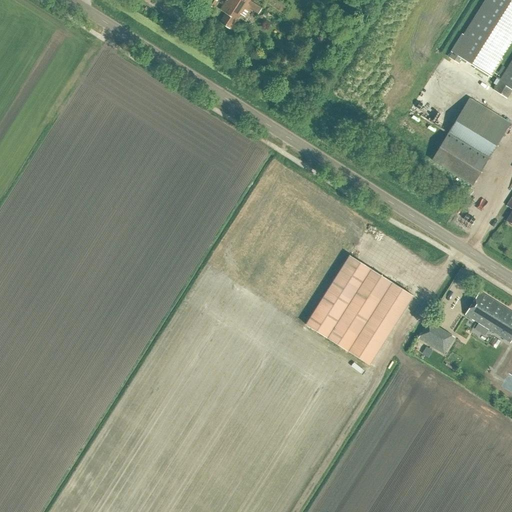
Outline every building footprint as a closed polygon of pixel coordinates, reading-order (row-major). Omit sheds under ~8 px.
[(213,8),(218,2),(215,0),(212,0),(208,5),(213,8)] [(262,9),(249,0),(227,0),(227,1),(226,0),(220,10),(226,14),(220,22),(231,29),(240,14),(245,17),(250,9),(258,15),(262,9)] [(511,41),(511,0),(486,0),(450,58),(460,64),(461,61),(466,64),(467,62),(477,68),(475,70),(489,78),(511,41)] [(511,57),(493,89),(507,98),(511,90),(511,57)] [(488,157),(510,122),(470,98),(448,133),(488,157)] [(472,185),(488,158),(448,134),(432,160),(472,185)] [(487,170),(473,186),(477,189),(491,174),(487,170)] [(369,366),(413,296),(349,256),(306,326),(369,366)] [(509,342),(511,338),(511,312),(480,292),(465,315),(509,342)] [(429,340),(437,327),(429,322),(420,335),(429,340)] [(409,344),(417,335),(408,328),(401,337),(409,344)] [(446,337),(446,351),(444,351),(444,354),(456,354),(455,337),(446,337)]
